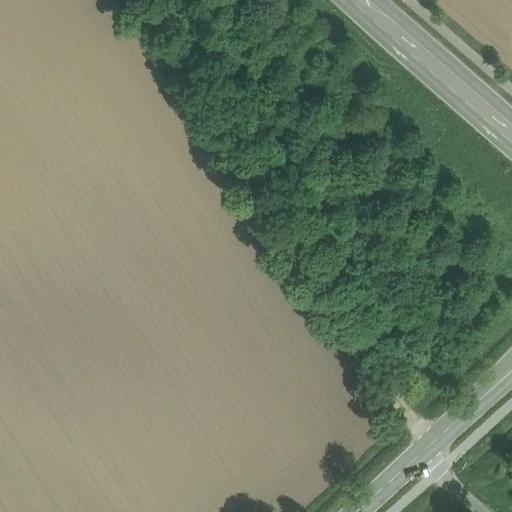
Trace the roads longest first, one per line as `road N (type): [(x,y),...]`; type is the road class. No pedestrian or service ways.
road 1 (track): [(143,0),(431,445)]
road 2 (secondary): [(511,134),(360,0)]
road 3 (tertiary): [(511,371),(419,456)]
